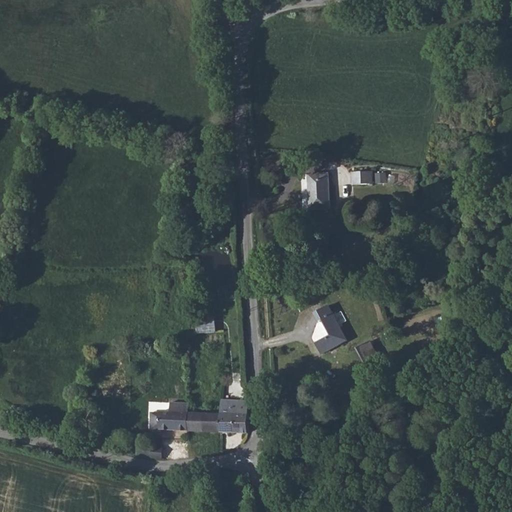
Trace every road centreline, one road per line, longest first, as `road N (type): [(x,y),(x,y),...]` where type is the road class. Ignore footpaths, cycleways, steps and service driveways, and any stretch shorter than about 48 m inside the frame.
road 1 (unclassified): [(260,462),(260,317),(232,35)]
road 2 (unclassified): [(260,462),(167,469),(0,432)]
